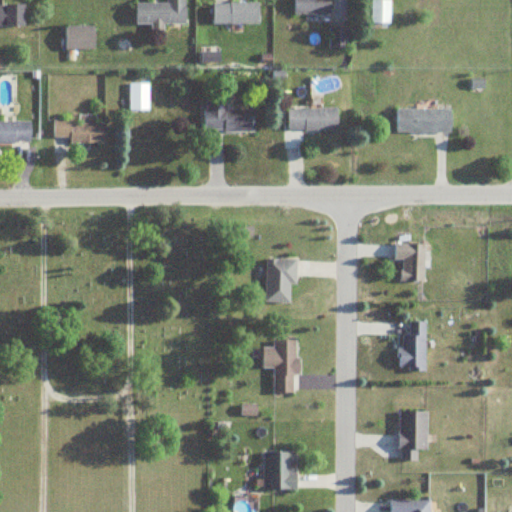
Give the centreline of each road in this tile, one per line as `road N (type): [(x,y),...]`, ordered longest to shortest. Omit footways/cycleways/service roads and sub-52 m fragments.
road 1 (residential): [(0,194),(511,192)]
road 2 (residential): [(342,192),(343,511)]
